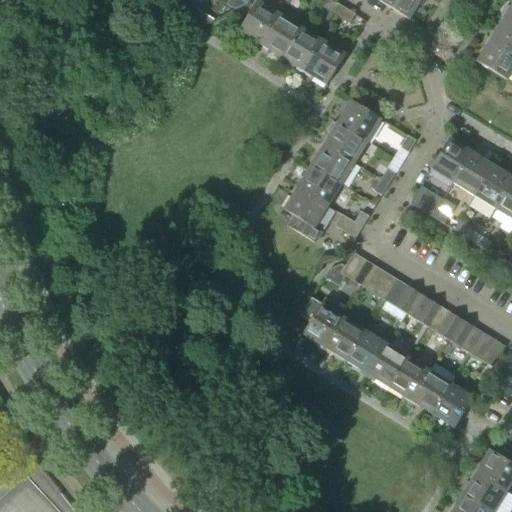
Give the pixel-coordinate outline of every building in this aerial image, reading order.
[(231,0),(230,4),(244,11),(249,0),(231,0)] [(421,0),(381,0),(379,3),(409,21),(421,0)] [(333,2),(329,10),(340,17),(344,9),(333,2)] [(239,34),(261,47),(280,17),(258,3),(239,34)] [(511,4),(503,20),(511,25),(511,4)] [(344,9),(340,17),(351,24),(356,16),(344,9)] [(201,14),(198,19),(203,27),(214,21),(201,14)] [(261,47),(283,61),(302,30),(280,17),(261,47)] [(511,25),(503,20),(490,41),(511,54),(511,25)] [(283,61),(305,74),(323,44),(302,30),(283,61)] [(511,73),(511,54),(490,41),(476,63),(507,82),(511,73)] [(323,44),(305,74),(327,88),(345,57),(323,44)] [(351,102),(337,125),(368,144),(382,121),(351,102)] [(330,136),(324,146),(355,165),(368,144),(337,125),(332,124),(327,132),(330,136)] [(401,150),(408,155),(416,142),(408,138),(401,150)] [(431,170),(454,184),(473,154),(450,140),(431,170)] [(324,146),(310,168),(342,187),(355,165),(324,146)] [(454,184),(475,198),(493,167),(473,154),(454,184)] [(475,198),(496,211),(511,186),(511,178),(493,167),(475,198)] [(310,168),(297,189),(328,209),(342,187),(310,168)] [(388,171),(381,182),(389,187),(396,176),(388,171)] [(389,187),(381,182),(375,193),(383,197),(389,187)] [(511,186),(496,211),(511,221),(511,186)] [(328,209),(297,189),(283,211),(294,218),(287,228),(314,245),(321,234),(315,230),(328,209)] [(421,212),(433,219),(437,211),(426,204),(421,212)] [(437,211),(433,219),(444,226),(449,218),(437,211)] [(343,217),(363,230),(370,218),(362,214),(355,225),(343,217)] [(363,230),(343,217),(336,228),(356,241),(363,230)] [(454,232),(475,245),(480,237),(469,230),(470,228),(460,222),(454,232)] [(480,237),(475,245),(486,252),(491,244),(480,237)] [(352,282),(364,261),(353,255),(341,275),(352,282)] [(363,289),(376,268),(364,261),(352,282),(363,289)] [(373,295),(386,275),(376,268),(363,289),(373,295)] [(383,301),(384,302),(397,282),(386,275),(373,295),(380,299),(375,307),(379,309),(383,301)] [(384,302),(386,303),(395,309),(408,288),(397,282),(384,302)] [(402,322),(406,315),(418,295),(408,288),(395,309),(386,303),(381,310),(402,322)] [(406,315),(416,322),(429,302),(418,295),(406,315)] [(303,337),(325,350),(344,320),(344,319),(347,313),(326,300),(303,337)] [(416,322),(427,329),(440,308),(429,302),(416,322)] [(427,329),(438,335),(450,315),(440,308),(427,329)] [(438,335),(448,342),(461,321),(450,315),(438,335)] [(325,350),(347,363),(365,333),(344,320),(325,350)] [(448,342),(460,349),(472,328),(461,321),(448,342)] [(460,349),(470,355),(482,335),(472,328),(460,349)] [(347,363),(368,377),(387,346),(365,333),(347,363)] [(470,355),(480,361),(492,341),(482,335),(470,355)] [(492,341),(480,361),(492,369),(505,349),(492,341)] [(368,377),(390,390),(408,359),(387,346),(368,377)] [(390,390),(411,403),(430,372),(408,359),(390,390)] [(411,403),(432,416),(451,385),(430,372),(411,403)] [(451,385),(432,416),(454,429),(473,399),(451,385)] [(511,465),(490,451),(476,474),(506,492),(511,482),(511,465)] [(460,491),(462,495),(489,511),(493,511),(506,492),(476,474),(470,483),(464,482),(460,491)] [(489,511),(462,495),(452,511),(489,511)]
